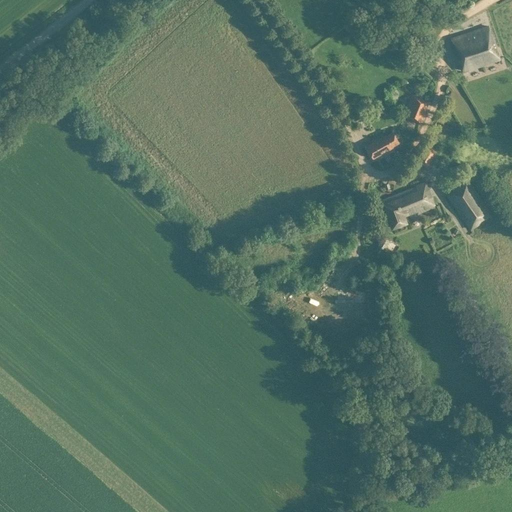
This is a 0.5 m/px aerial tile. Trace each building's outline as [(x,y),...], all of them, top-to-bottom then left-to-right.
[(462,71),(498,59),(488,27),(451,39),(462,71)] [(428,100),(412,93),(402,116),(418,123),(428,100)] [(398,142),(392,131),(366,146),(372,158),(392,147),(392,146),(398,142)] [(425,166),(435,151),(425,144),(415,160),(425,166)] [(452,188),(445,194),(470,230),(493,215),(492,213),(489,208),(491,207),(487,200),(486,201),(470,177),(468,179),(466,177),(463,179),(452,188)] [(392,228),(401,224),(406,222),(404,216),(433,204),(425,183),(381,200),(392,228)] [(503,201),(494,207),(496,209),(499,215),(500,215),(509,210),(503,201)] [(380,254),(383,249),(384,249),(389,241),(382,237),(377,245),(378,246),(375,251),(380,254)] [(325,298),(348,269),(336,259),(312,288),(325,298)]
